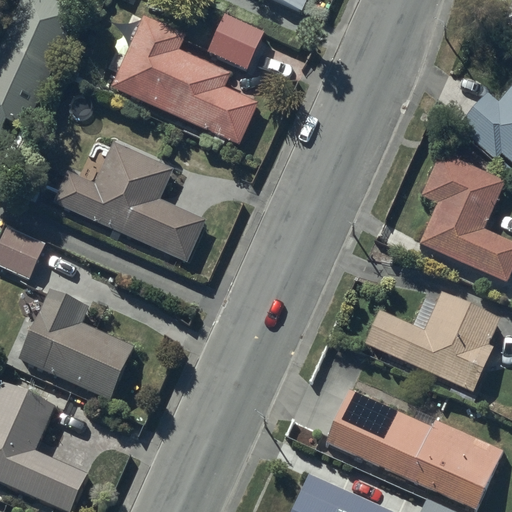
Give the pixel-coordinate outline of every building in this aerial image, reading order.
[(77,13),(44,0),(21,0),(0,52),(0,149),(0,150),(8,132),(26,139),(77,13)] [(277,0),(303,10),(306,0),(277,0)] [(511,0),(503,21),(511,24),(511,0)] [(261,32),(221,14),(204,52),(244,69),(261,32)] [(145,25),(112,97),(215,143),(213,149),(224,154),(226,148),(240,154),(259,112),(226,97),(232,83),(182,60),(189,44),(145,25)] [(494,162),(499,155),(511,165),(511,85),(497,103),(486,93),(455,129),(494,162)] [(69,180),(55,212),(188,272),(189,269),(208,277),(214,265),(195,256),(208,229),(161,207),(174,178),(115,151),(96,192),(69,180)] [(507,181),(442,153),(423,198),(439,204),(421,246),(507,283),(511,272),(511,243),(485,232),(507,181)] [(46,253),(9,236),(0,255),(0,275),(30,289),(46,253)] [(50,295),(19,364),(111,406),(135,352),(83,329),(90,313),(50,295)] [(501,322),(442,295),(437,305),(426,299),(412,328),(382,314),(367,346),(474,396),(496,351),(489,348),(501,322)] [(350,393),(326,446),(473,511),(477,511),(505,453),(437,422),(433,431),(350,393)] [(78,511),(90,485),(36,461),(55,416),(6,395),(0,407),(0,492),(45,511),(78,511)] [(387,511),(308,475),(290,511),(387,511)] [(449,511),(424,501),(419,511),(449,511)]
